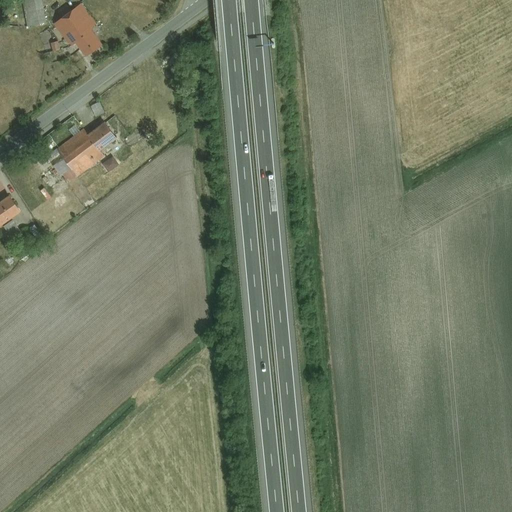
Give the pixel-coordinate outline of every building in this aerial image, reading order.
[(46,23),(42,0),(23,0),(28,26),(46,23)] [(80,5),(55,23),(71,46),(76,42),(86,55),(102,44),(91,28),(95,26),(80,5)] [(54,51),(62,49),(59,40),(52,42),(54,51)] [(92,106),(97,116),(105,112),(100,102),(92,106)] [(169,112),(160,116),(168,130),(176,125),(169,112)] [(86,124),(56,145),(76,173),(125,139),(113,123),(94,136),(86,124)] [(116,158),(105,161),(107,173),(119,171),(116,158)] [(79,181),(57,198),(63,204),(85,188),(79,181)] [(0,228),(30,206),(17,188),(0,200),(0,228)] [(12,236),(20,230),(13,220),(5,226),(12,236)]
